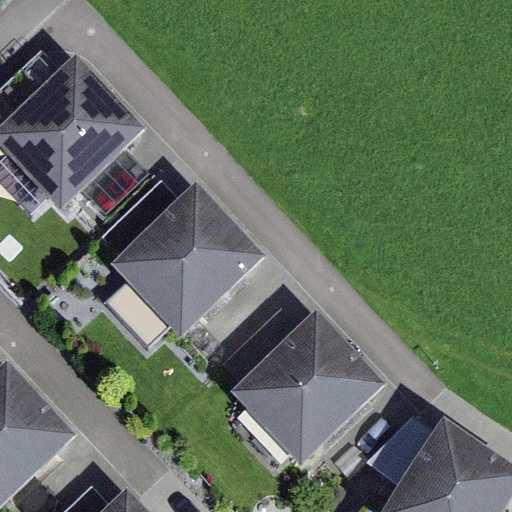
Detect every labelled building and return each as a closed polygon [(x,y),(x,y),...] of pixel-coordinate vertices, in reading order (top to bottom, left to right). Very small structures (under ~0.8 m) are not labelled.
[(68,83),(52,66),(0,113),(0,137),(77,222),(159,148),(86,67),(68,83)] [(191,216),(175,198),(111,257),(200,355),(282,280),(209,200),(191,216)] [(309,339),(293,322),(229,380),(318,478),(400,403),(326,323),(309,339)] [(0,381),(0,511),(18,511),(87,449),(14,369),(0,381)] [(511,511),(511,479),(456,442),(408,511),(511,511)] [(122,511),(114,511),(102,499),(87,511),(146,511),(135,500),(122,511)]
